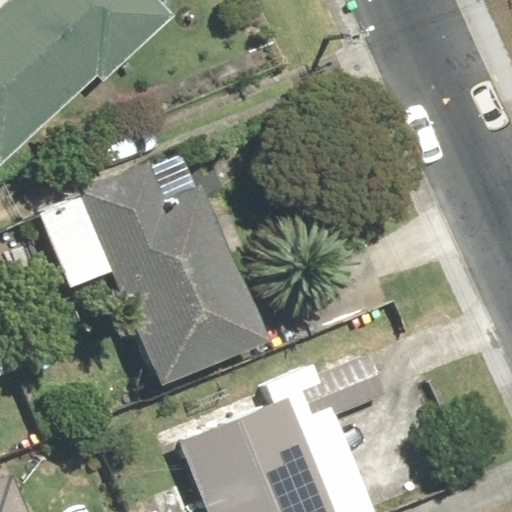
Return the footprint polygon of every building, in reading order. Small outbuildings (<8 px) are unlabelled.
[(176,13),(164,0),(6,0),(0,6),(0,158),(101,68),(107,75),(176,13)] [(149,164),(40,211),(71,282),(112,265),(161,378),(271,330),(207,183),(165,201),(149,164)] [(0,325),(0,370),(17,363),(0,325)] [(384,393),(368,352),(283,386),(286,395),(175,440),(203,511),(333,511),(299,427),(384,393)] [(0,511),(22,511),(6,473),(0,475),(0,511)]
